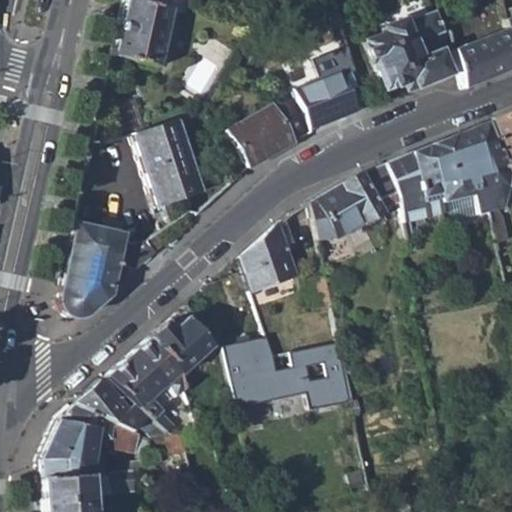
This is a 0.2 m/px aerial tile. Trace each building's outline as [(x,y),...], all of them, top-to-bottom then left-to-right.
[(177,0),(122,0),(109,60),(151,69),(165,15),(172,17),(178,15),(181,4),(177,0)] [(498,0),(489,0),(493,13),(501,10),(498,0)] [(360,45),(379,89),(398,82),(402,91),(443,75),(428,37),(438,33),(431,15),(400,27),(398,23),(378,30),(380,37),(360,45)] [(449,51),(458,90),(511,69),(504,28),(449,51)] [(290,92),(306,130),(349,112),(334,74),(290,92)] [(125,137),(141,132),(132,106),(104,115),(113,141),(125,137)] [(266,107),(222,131),(243,170),(287,144),(266,107)] [(499,185),(511,180),(511,111),(484,123),(503,175),(499,185)] [(141,132),(125,137),(153,209),(196,194),(169,123),(141,132)] [(421,148),(379,164),(380,175),(382,183),(393,200),(393,204),(398,225),(439,216),(437,204),(465,197),(470,215),(484,212),(493,210),(499,185),(503,175),(484,123),(421,148)] [(366,169),(305,204),(306,211),(315,254),(322,252),(320,235),(329,234),(393,204),(393,200),(382,183),(380,175),(379,164),(366,169)] [(306,211),(305,204),(296,209),(297,215),(306,211)] [(118,238),(98,234),(100,221),(102,213),(75,207),(54,299),(54,304),(54,308),(55,310),(57,314),(60,316),(64,318),(68,318),(72,318),(77,317),(82,315),(86,312),(102,298),(107,268),(110,268),(111,264),(134,268),(158,246),(151,236),(140,242),(118,238)] [(501,241),(493,210),(484,212),(490,244),(501,241)] [(98,234),(118,238),(121,225),(100,221),(98,234)] [(247,290),(289,274),(272,226),(235,259),(247,290)] [(315,345),(332,340),(319,277),(300,281),(315,345)] [(162,324),(144,339),(173,372),(212,338),(193,316),(185,323),(180,318),(167,330),(162,324)] [(144,339),(100,378),(132,405),(148,418),(168,435),(173,435),(175,435),(142,400),(159,386),(169,397),(180,391),(173,372),(144,339)] [(100,378),(71,405),(125,429),(133,420),(125,411),(132,405),(100,378)] [(354,412),(350,397),(341,399),(338,404),(339,409),(345,413),(354,412)] [(33,458),(34,481),(98,475),(100,456),(89,456),(93,438),(103,439),(102,446),(128,451),(128,453),(136,453),(135,461),(124,460),(125,472),(149,469),(152,467),(154,464),(155,459),(154,455),(152,452),(147,449),(147,436),(139,436),(125,429),(71,405),(51,422),(33,458)] [(168,435),(148,418),(137,430),(147,436),(162,435),(168,435)] [(168,455),(180,453),(173,435),(168,435),(162,435),(168,455)] [(354,442),(340,445),(349,487),(362,484),(354,442)] [(182,486),(191,482),(185,466),(177,468),(182,486)] [(34,481),(35,511),(83,511),(82,496),(127,490),(125,472),(98,475),(34,481)] [(180,487),(192,511),(202,511),(205,511),(197,490),(194,490),(191,482),(182,486),(180,487)]
